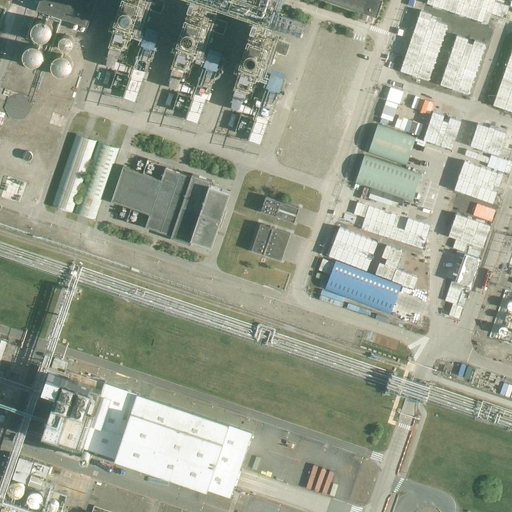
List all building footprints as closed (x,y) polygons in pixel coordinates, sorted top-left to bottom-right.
[(74,27),(87,31),(98,0),(41,0),(39,7),(77,19),(74,27)] [(127,0),(111,47),(107,63),(133,72),(125,96),(136,100),(154,48),(155,48),(161,31),(148,26),(142,44),(143,44),(135,68),(116,62),(121,50),(131,19),(140,22),(147,2),(141,0),(127,0)] [(165,1),(163,0),(156,0),(153,10),(160,12),(165,1)] [(324,0),(379,18),(385,1),(381,0),(324,0)] [(428,0),(427,3),(489,23),(492,13),(506,18),(510,6),(496,2),(496,0),(428,0)] [(429,80),(448,25),(437,21),(437,19),(432,17),(433,14),(421,10),(400,70),(429,80)] [(204,15),(193,11),(174,68),(169,84),(196,93),(187,117),(198,121),(216,69),(217,70),(223,52),(210,47),(204,65),(205,66),(197,89),(178,83),(183,71),(194,40),(202,43),(209,23),(203,21),(204,15)] [(227,22),(219,19),(215,31),(223,33),(227,22)] [(53,40),(53,21),(36,21),(35,39),(53,40)] [(267,36),(255,33),(236,89),(232,105),(258,114),(250,139),(261,142),(278,90),(279,91),(286,73),(273,68),(267,86),(267,87),(259,111),(241,104),(246,92),(256,61),(265,64),(272,44),(265,42),(267,36)] [(457,35),(440,84),(469,94),(486,44),(475,40),(473,44),(468,42),(469,39),(457,35)] [(72,47),(75,38),(68,36),(65,45),(72,47)] [(289,43),(282,40),(277,52),(285,55),(289,43)] [(28,62),(41,64),(44,47),(30,45),(28,62)] [(511,110),(511,51),(494,105),(511,110)] [(67,54),(55,60),(62,73),(74,67),(67,54)] [(125,75),(116,72),(110,89),(119,92),(125,75)] [(169,103),(174,91),(167,88),(162,101),(169,103)] [(188,96),(178,93),(172,110),(182,113),(188,96)] [(57,107),(51,128),(63,132),(69,110),(57,107)] [(453,149),(462,121),(450,117),(449,122),(443,120),(445,115),(433,111),(424,139),(453,149)] [(250,117),(241,114),(235,131),(244,134),(250,117)] [(507,133),(478,123),(471,145),(500,155),(507,133)] [(407,165),(416,138),(378,125),(369,153),(407,165)] [(52,205),(73,212),(97,141),(77,134),(52,205)] [(74,212),(95,219),(119,148),(99,141),(74,212)] [(490,158),(467,150),(465,155),(488,163),(488,166),(504,172),(508,161),(491,155),(490,158)] [(412,202),(422,175),(365,156),(355,183),(412,202)] [(465,161),(455,189),(494,203),(498,191),(493,190),(495,184),(499,186),(503,174),(465,161)] [(122,167),(110,201),(148,214),(144,226),(171,235),(170,238),(189,244),(191,239),(212,246),(230,193),(209,186),(211,180),(191,173),(190,176),(164,167),(160,179),(122,167)] [(299,208),(267,196),(262,211),(295,222),(299,208)] [(358,202),(354,214),(365,217),(361,229),(423,249),(431,226),(408,218),(405,230),(393,226),(397,215),(358,202)] [(477,204),(473,215),(492,221),(496,210),(477,204)] [(491,225),(457,213),(449,235),(456,238),(453,247),(465,251),(468,242),(483,247),(491,225)] [(252,250),(282,260),(291,233),(261,223),(252,250)] [(329,255),(368,270),(372,259),(367,257),(369,251),(374,253),(378,242),(340,227),(329,255)] [(380,262),(376,273),(414,288),(418,277),(396,268),(403,251),(386,245),(382,256),(387,258),(385,264),(380,262)] [(323,258),(319,270),(330,274),(334,262),(323,258)] [(391,314),(401,285),(336,260),(326,289),(391,314)] [(463,285),(452,281),(445,300),(457,304),(463,285)] [(494,335),(511,340),(511,314),(508,314),(506,320),(501,319),(503,313),(500,313),(494,335)] [(208,489),(231,497),(253,432),(66,368),(68,362),(55,358),(45,385),(59,390),(42,441),(78,454),(81,446),(208,489)] [(51,466),(20,455),(13,476),(28,481),(31,471),(48,477),(51,466)]
